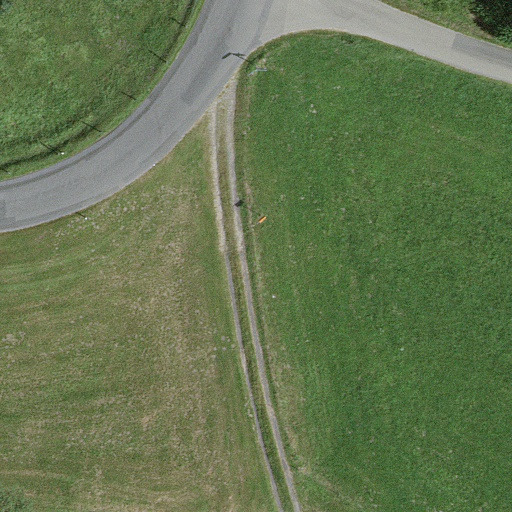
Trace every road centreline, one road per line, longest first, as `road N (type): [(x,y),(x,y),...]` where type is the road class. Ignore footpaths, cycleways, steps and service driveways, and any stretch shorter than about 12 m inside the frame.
road 1 (track): [(209,51),(228,270),(285,511)]
road 2 (unclassified): [(231,0),(209,51),(144,137),(80,181),(0,205)]
road 3 (residential): [(511,68),(280,0)]
